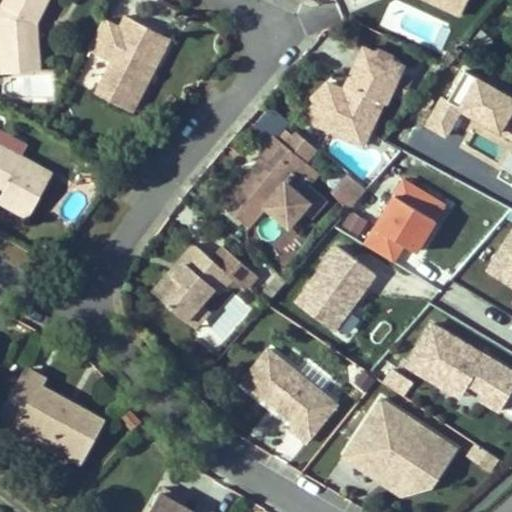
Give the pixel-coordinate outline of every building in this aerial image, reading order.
[(27,26),(31,19),(36,22),(46,0),(4,0),(0,8),(0,55),(0,61),(30,58),(27,26)] [(441,0),(440,3),(458,11),(463,0),(441,0)] [(170,39),(125,16),(119,27),(102,18),(87,47),(112,61),(95,92),(132,111),(170,39)] [(0,61),(1,71),(39,68),(36,22),(31,19),(27,26),(30,58),(0,61)] [(493,40),(483,31),(471,46),(481,54),(493,40)] [(327,134),(363,150),(375,124),(363,119),(371,101),(384,107),(400,70),(388,65),(386,59),(372,54),(366,55),(361,54),(346,88),(354,91),(351,99),(343,95),(327,89),(318,112),(333,119),(327,134)] [(511,102),(462,77),(449,103),(441,99),(426,129),(450,141),(462,117),(511,142),(511,102)] [(351,99),(354,91),(346,88),(343,95),(351,99)] [(318,112),(327,89),(310,104),(311,128),(327,134),(333,119),(318,112)] [(249,229),(266,209),(289,229),(309,205),(286,185),(305,163),(300,159),(311,146),(297,135),(287,148),(275,138),(223,207),(249,229)] [(0,145),(0,189),(1,190),(0,191),(0,203),(25,216),(48,171),(0,145)] [(453,204),(401,174),(360,244),(395,264),(403,250),(421,260),(453,204)] [(346,175),(331,195),(351,209),(366,189),(346,175)] [(340,228),(359,237),(367,221),(348,212),(340,228)] [(511,234),(486,277),(511,292),(511,234)] [(185,261),(174,273),(169,270),(152,290),(185,317),(200,300),(213,285),(218,289),(231,275),(243,286),(256,271),(224,243),(212,257),(194,241),(180,257),(185,261)] [(377,274),(339,247),(296,308),(334,335),(377,274)] [(174,273),(185,261),(180,257),(169,270),(174,273)] [(200,300),(185,317),(195,326),(210,308),(200,300)] [(511,398),(511,371),(429,326),(404,372),(472,410),(476,403),(502,417),(511,398)] [(270,346),(244,378),(297,421),(292,427),(308,439),(338,402),(270,346)] [(45,378),(28,369),(5,411),(20,420),(18,425),(80,459),(102,419),(40,386),(45,378)] [(393,369),(383,382),(401,398),(412,385),(393,369)] [(383,397),(344,454),(378,477),(387,465),(398,472),(411,468),(433,483),(457,447),(383,397)] [(132,411),(121,419),(132,433),(143,424),(132,411)] [(476,445),(467,457),(490,474),(499,462),(476,445)] [(387,465),(378,477),(397,489),(433,483),(411,468),(398,472),(387,465)] [(163,485),(147,511),(212,511),(213,511),(199,502),(194,509),(184,503),(175,498),(177,493),(163,485)] [(186,499),(177,493),(175,498),(184,503),(186,499)]
